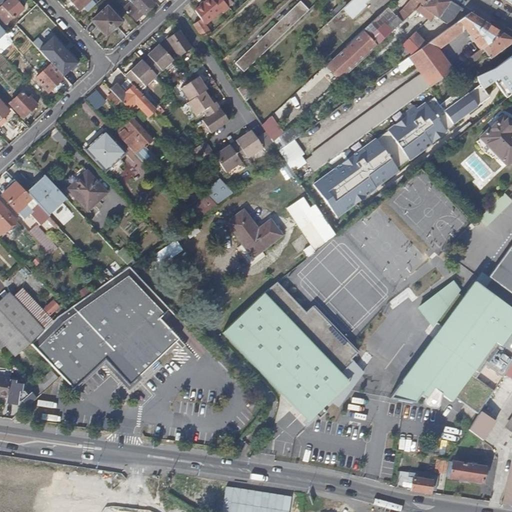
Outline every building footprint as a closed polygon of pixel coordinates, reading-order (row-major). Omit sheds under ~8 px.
[(23,8),(15,0),(0,0),(0,4),(1,6),(12,18),(23,8)] [(96,4),(92,0),(69,0),(80,11),(83,8),(86,10),(87,12),(96,4)] [(136,21),(153,4),(149,0),(131,0),(124,7),(125,8),(136,21)] [(229,8),(222,0),(208,0),(196,10),(195,10),(200,19),(204,23),(220,11),(222,13),(229,8)] [(244,72),(309,10),(300,0),(235,62),(244,72)] [(363,31),(354,21),(348,14),(363,0),(351,0),(346,5),(334,17),(317,33),(325,41),(333,33),(346,47),(363,31)] [(354,21),(370,5),(365,0),(363,0),(348,14),(354,21)] [(410,15),(418,7),(420,5),(411,0),(408,0),(401,7),(410,15)] [(461,8),(453,4),(447,0),(425,0),(420,5),(418,7),(426,12),(433,16),(446,23),(453,20),(461,8)] [(334,17),(346,5),(342,2),(331,13),(334,17)] [(12,18),(1,6),(0,6),(0,15),(7,23),(12,18)] [(105,35),(120,21),(106,7),(92,20),(92,21),(105,35)] [(339,82),(401,23),(387,8),(363,31),(346,47),(324,67),(335,78),(339,82)] [(430,21),(433,16),(426,12),(424,17),(430,21)] [(503,34),(489,25),(469,13),(460,20),(431,41),(438,51),(465,31),(475,44),(480,51),(503,34)] [(204,23),(200,19),(193,24),(204,40),(211,34),(204,23)] [(49,28),(42,35),(49,42),(56,36),(49,28)] [(190,49),(178,31),(169,37),(166,38),(174,51),(178,57),(190,49)] [(428,44),(415,32),(400,44),(412,56),(428,44)] [(490,59),(511,43),(511,38),(503,34),(480,51),(466,61),(468,64),(471,62),(472,63),(483,56),(483,54),(484,53),(485,53),(490,59)] [(174,51),(166,38),(160,44),(170,55),(174,51)] [(453,71),(438,51),(431,41),(428,44),(412,56),(410,57),(415,65),(416,65),(422,75),(431,87),(453,71)] [(170,55),(160,44),(147,55),(149,58),(145,62),(155,73),(159,69),(162,72),(174,60),(170,55)] [(225,56),(220,48),(217,50),(213,44),(208,47),(219,63),(225,56)] [(55,57),(49,50),(43,55),(49,62),(55,57)] [(69,72),(76,66),(63,51),(50,63),(65,80),(71,87),(78,81),(69,72)] [(415,65),(410,57),(397,66),(403,74),(415,65)] [(145,62),(143,60),(125,76),(131,82),(139,92),(147,85),(157,76),(155,73),(145,62)] [(61,79),(49,64),(34,78),(35,78),(47,92),(61,79)] [(209,89),(196,70),(188,75),(183,79),(187,86),(182,89),(190,102),(205,92),(209,89)] [(315,171),(431,87),(422,75),(312,155),(314,157),(308,161),(315,171)] [(332,88),(339,82),(335,78),(329,84),(332,88)] [(478,86),(473,79),(463,86),(468,93),(478,86)] [(156,109),(139,92),(131,82),(125,89),(126,90),(125,92),(115,82),(109,88),(113,93),(124,105),(129,110),(135,104),(147,117),(156,109)] [(251,95),(243,83),(236,88),(245,101),(251,95)] [(469,120),(460,108),(467,103),(482,92),(485,90),(480,84),(478,86),(468,93),(449,107),(446,109),(451,115),(448,118),(453,124),(456,121),(460,127),(469,120)] [(449,107),(468,93),(463,86),(444,100),(449,107)] [(36,105),(30,98),(28,100),(21,92),(9,103),(22,118),(36,105)] [(97,108),(105,103),(97,92),(89,97),(97,108)] [(214,106),(211,100),(205,92),(190,102),(188,103),(197,117),(205,112),(208,118),(222,109),(218,103),(214,106)] [(124,105),(113,93),(107,99),(118,110),(124,105)] [(0,118),(8,110),(0,101),(0,118)] [(428,112),(423,106),(418,109),(423,116),(428,112)] [(219,129),(230,121),(222,109),(208,118),(203,121),(212,134),(219,129)] [(511,158),(511,131),(506,126),(509,123),(501,115),(480,137),(496,153),(507,164),(511,158)] [(151,139),(139,126),(130,116),(126,120),(124,123),(125,125),(116,133),(135,154),(142,147),(151,139)] [(263,125),(273,137),(283,129),(273,117),(263,125)] [(292,127),(291,136),(301,137),(301,127),(292,127)] [(119,158),(125,152),(106,130),(86,148),(110,176),(124,164),(119,158)] [(12,140),(4,131),(0,134),(0,136),(8,144),(12,140)] [(266,152),(275,145),(273,143),(266,133),(258,139),(253,131),(237,141),(238,144),(247,157),(248,159),(264,149),(266,152)] [(381,137),(314,183),(338,217),(405,172),(381,137)] [(496,153),(480,137),(476,141),(492,157),(496,153)] [(304,155),(294,141),(279,152),(284,160),(293,172),(306,163),(301,157),(304,155)] [(213,152),(211,150),(206,142),(193,150),(202,159),(213,152)] [(242,160),(247,157),(238,144),(232,148),(230,146),(215,156),(228,173),(243,163),(242,160)] [(148,152),(142,147),(135,154),(136,154),(140,159),(148,152)] [(287,165),(280,168),(286,181),(293,178),(287,165)] [(41,209),(27,193),(6,170),(0,176),(0,178),(9,188),(1,195),(23,218),(29,213),(39,225),(48,216),(46,214),(41,209)] [(106,193),(89,174),(85,178),(82,175),(68,189),(86,209),(106,193)] [(65,197),(45,175),(27,191),(27,193),(41,209),(46,214),(51,210),(59,219),(69,210),(61,201),(65,197)] [(219,206),(234,194),(221,179),(207,191),(219,206)] [(511,190),(477,224),(494,241),(511,223),(511,190)] [(0,236),(16,221),(0,203),(0,236)] [(336,235),(316,206),(296,220),(315,249),(336,235)] [(252,258),(282,236),(270,221),(258,230),(242,211),(226,224),(252,258)] [(56,249),(36,226),(28,233),(36,241),(48,254),(49,255),(56,249)] [(485,246),(468,229),(457,240),(474,257),(485,246)] [(511,240),(486,276),(505,289),(511,279),(511,240)] [(159,320),(168,311),(158,299),(129,267),(96,289),(89,294),(62,313),(55,318),(51,322),(47,327),(44,330),(30,342),(72,388),(113,351),(137,378),(139,376),(175,343),(181,351),(184,347),(159,320)] [(504,376),(511,364),(511,352),(501,345),(511,330),(511,309),(475,280),(463,295),(457,292),(459,288),(452,280),(419,305),(433,323),(435,322),(440,326),(388,397),(413,401),(419,394),(423,397),(422,402),(423,404),(425,406),(432,408),(435,407),(437,406),(438,404),(440,393),(450,400),(453,396),(478,414),(481,411),(504,376)] [(89,294),(96,289),(93,284),(85,289),(89,294)] [(355,384),(333,405),(342,410),(366,374),(353,361),(361,354),(317,307),(309,313),(281,284),(268,295),(355,384)] [(44,330),(7,291),(6,292),(1,297),(0,297),(0,340),(15,356),(30,342),(44,330)] [(355,384),(268,295),(226,336),(313,425),(333,405),(355,384)] [(62,313),(51,301),(42,309),(48,315),(51,312),(55,318),(62,313)] [(45,317),(38,309),(34,313),(41,321),(45,317)] [(47,327),(51,322),(46,316),(45,317),(41,321),(47,327)] [(511,330),(501,345),(511,352),(511,330)] [(113,351),(72,388),(75,391),(112,356),(137,383),(141,379),(139,376),(137,378),(113,351)] [(39,393),(53,381),(57,377),(51,371),(34,388),(39,393)] [(0,396),(5,397),(8,380),(0,378),(0,396)] [(26,395),(22,391),(19,391),(21,384),(13,383),(14,380),(8,380),(8,385),(5,404),(15,406),(17,400),(19,401),(24,407),(34,398),(29,392),(26,395)] [(481,438),(494,420),(481,411),(478,414),(468,430),(481,438)] [(511,415),(503,429),(511,436),(511,415)] [(405,473),(403,466),(407,454),(402,454),(396,472),(405,473)] [(482,481),(484,466),(477,465),(477,463),(471,462),(471,464),(447,461),(445,476),(482,481)] [(511,504),(511,463),(501,503),(511,504)] [(181,484),(215,491),(217,478),(183,472),(181,484)] [(435,481),(408,477),(409,474),(405,473),(396,472),(394,487),(433,493),(435,481)] [(242,493),(243,481),(230,479),(229,492),(242,493)] [(258,511),(278,511),(279,500),(259,499),(258,511)]
